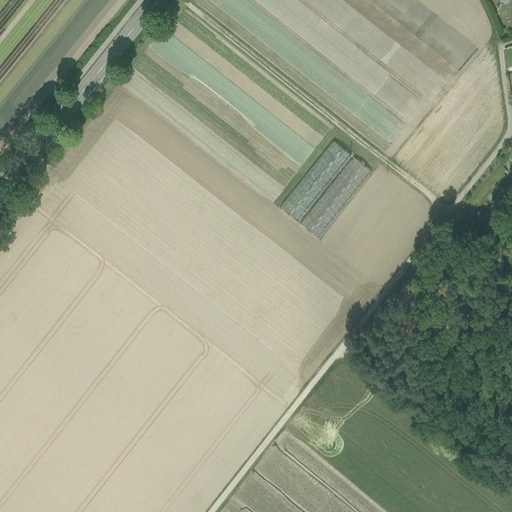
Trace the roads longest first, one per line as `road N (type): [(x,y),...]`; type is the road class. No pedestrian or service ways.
road 1 (track): [(511,40),(499,44),(510,132),(211,511)]
road 2 (track): [(447,212),(181,0)]
road 3 (tertiary): [(0,194),(155,0)]
road 4 (track): [(511,489),(338,350)]
